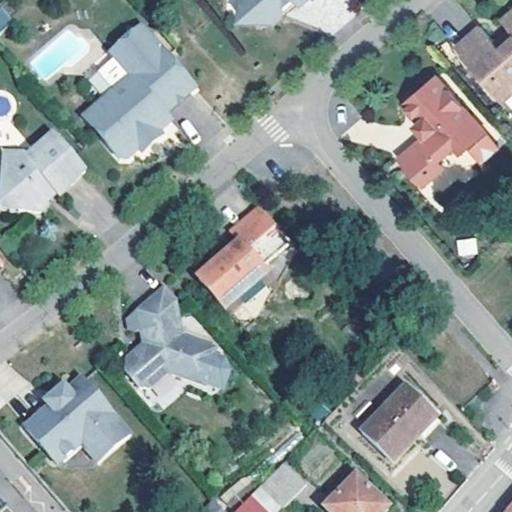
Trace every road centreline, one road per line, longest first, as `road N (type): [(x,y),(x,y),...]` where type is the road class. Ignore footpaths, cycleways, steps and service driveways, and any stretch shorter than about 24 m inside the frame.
road 1 (residential): [(293,108),(0,345)]
road 2 (residential): [(293,108),(511,357)]
road 3 (residential): [(416,0),(293,108)]
